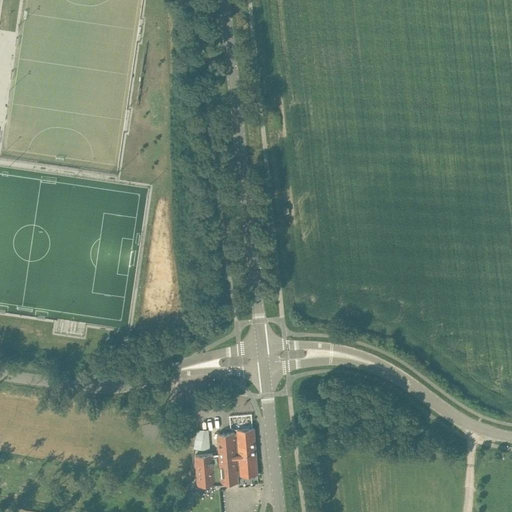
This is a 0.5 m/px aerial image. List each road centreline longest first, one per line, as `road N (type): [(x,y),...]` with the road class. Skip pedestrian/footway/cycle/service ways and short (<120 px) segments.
road 1 (tertiary): [(262,347),(221,0)]
road 2 (tertiary): [(410,384),(343,348),(262,347)]
road 3 (tertiary): [(264,368),(341,360),(410,384)]
road 4 (unclassified): [(143,381),(92,388),(0,374)]
road 5 (tertiary): [(280,511),(264,368)]
road 6 (unclassified): [(262,347),(194,358),(143,381)]
road 7 (unclassified): [(143,381),(264,368)]
